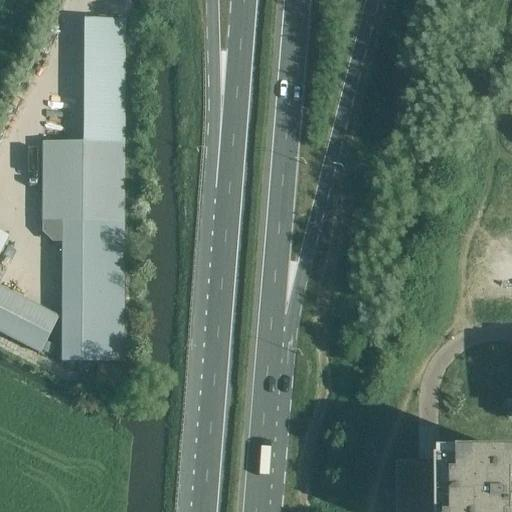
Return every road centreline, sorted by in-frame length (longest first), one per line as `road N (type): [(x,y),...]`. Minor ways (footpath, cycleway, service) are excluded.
road 1 (primary): [(268,317),(307,255),(373,0)]
road 2 (primary): [(268,317),(294,0)]
road 3 (primary): [(224,241),(199,511)]
road 4 (primary): [(207,0),(207,183),(224,241)]
road 5 (primary): [(243,0),(224,241)]
road 6 (primary): [(254,511),(268,317)]
road 7 (residential): [(511,330),(470,337),(437,364),(427,460)]
